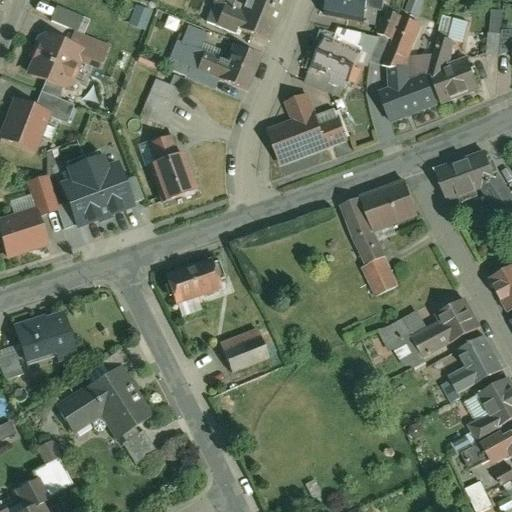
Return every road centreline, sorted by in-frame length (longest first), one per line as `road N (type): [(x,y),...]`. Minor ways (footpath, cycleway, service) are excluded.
road 1 (residential): [(232,495),(117,261)]
road 2 (residential): [(250,214),(244,148),(254,93),(294,0)]
road 3 (residential): [(406,157),(511,347)]
road 4 (residential): [(406,157),(250,214)]
road 5 (residential): [(250,214),(117,261)]
road 6 (residential): [(117,261),(0,298)]
